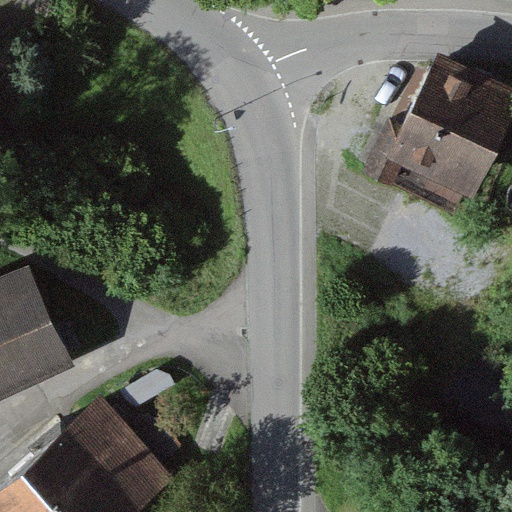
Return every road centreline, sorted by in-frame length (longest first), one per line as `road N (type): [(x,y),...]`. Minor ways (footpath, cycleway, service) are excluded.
road 1 (residential): [(0,233),(192,336),(275,329)]
road 2 (residential): [(240,72),(405,31),(511,39)]
road 3 (tertiary): [(240,72),(269,174),(275,329)]
road 4 (tertiary): [(275,329),(273,511)]
